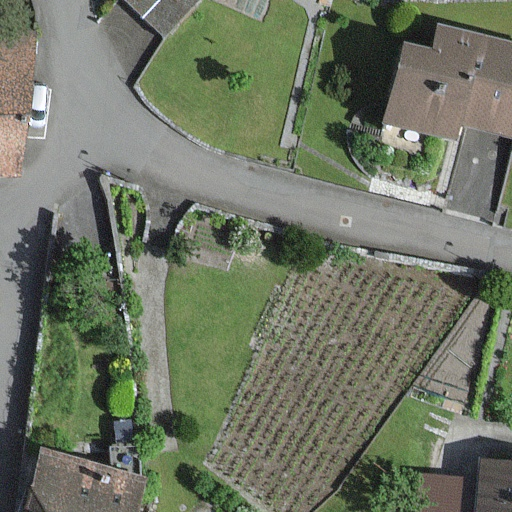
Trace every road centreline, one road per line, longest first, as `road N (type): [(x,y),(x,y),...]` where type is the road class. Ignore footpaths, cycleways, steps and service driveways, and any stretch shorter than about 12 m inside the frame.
road 1 (residential): [(58,108),(134,147),(283,196),(511,244)]
road 2 (residential): [(34,210),(0,426)]
